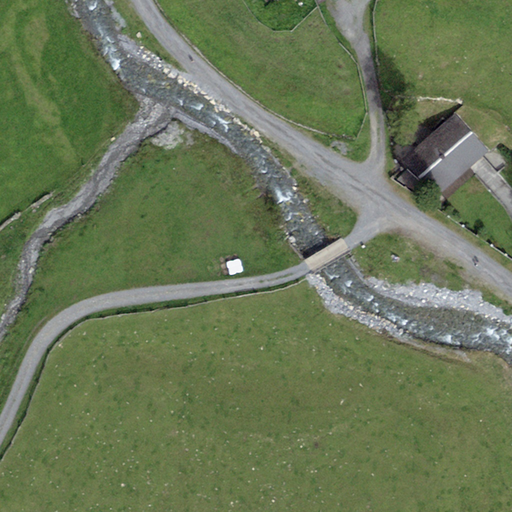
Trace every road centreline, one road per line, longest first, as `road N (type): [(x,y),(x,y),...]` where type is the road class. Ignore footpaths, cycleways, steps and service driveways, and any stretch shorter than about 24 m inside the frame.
road 1 (track): [(394,198),(358,241),(304,268),(104,304),(70,318),(39,356),(0,438)]
road 2 (track): [(511,288),(394,198),(268,124),(191,59),(151,0)]
road 3 (unknown): [(394,198),(378,136),(366,0)]
